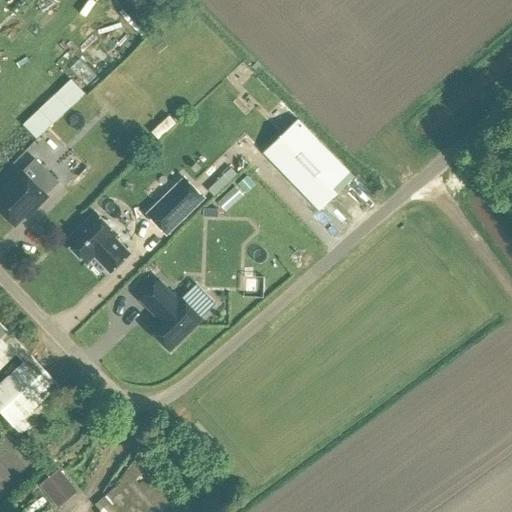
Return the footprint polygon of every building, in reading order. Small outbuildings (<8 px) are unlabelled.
[(127,0),(142,17),(159,1),(158,0),(127,0)] [(34,138),(82,92),(67,78),(19,123),(34,138)] [(157,139),(175,123),(169,116),(151,132),(157,139)] [(353,176),(298,119),(263,152),(319,210),(353,176)] [(226,168),(205,188),(211,195),(233,175),(226,168)] [(24,172),(0,196),(0,208),(16,225),(27,213),(29,215),(48,197),(24,172)] [(247,177),(238,185),(246,194),(255,185),(247,177)] [(184,178),(147,214),(167,234),(204,198),(184,178)] [(97,214),(67,243),(88,265),(96,258),(112,274),(132,255),(116,238),(119,236),(97,214)] [(159,317),(149,327),(169,349),(202,319),(181,297),(178,300),(160,281),(141,298),(159,317)] [(0,340),(9,331),(0,321),(0,340)] [(0,410),(16,427),(61,387),(32,355),(0,384),(0,410)] [(108,511),(159,511),(178,496),(140,453),(96,498),(108,511)] [(51,502),(71,485),(59,470),(39,486),(51,502)]
